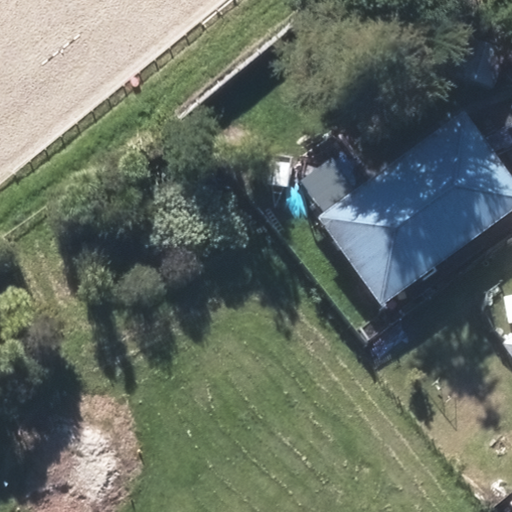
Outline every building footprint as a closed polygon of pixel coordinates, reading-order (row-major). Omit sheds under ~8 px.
[(425,64),(441,106),(486,89),(470,47),(425,64)] [(306,219),(371,307),(511,200),(511,198),(448,113),(306,219)] [(511,328),(491,345),(511,371),(511,266),(507,271),(511,277),(511,328)] [(469,443),(493,469),(511,452),(511,437),(496,420),(469,443)] [(511,511),(511,495),(502,503),(509,511),(511,511)]
